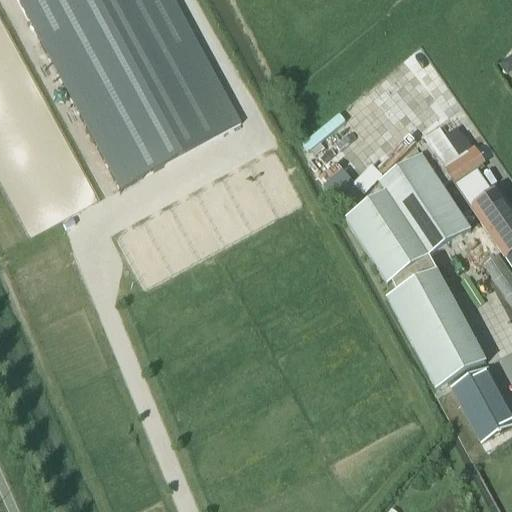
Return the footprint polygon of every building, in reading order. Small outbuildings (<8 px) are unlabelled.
[(13,0),(118,193),(139,182),(239,129),(169,0),(13,0)] [(444,170),(455,187),(486,166),(475,149),(444,170)] [(385,197),(345,224),(387,289),(471,234),(422,159),(379,188),(385,197)] [(436,393),(487,366),(438,274),(387,301),(436,393)] [(480,443),(498,433),(511,425),(511,417),(487,371),(451,390),(480,443)]
